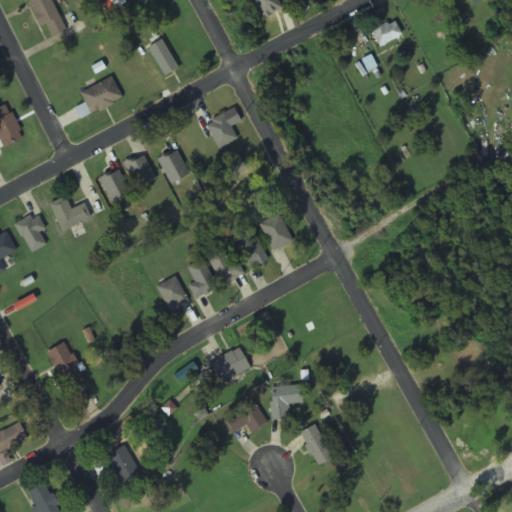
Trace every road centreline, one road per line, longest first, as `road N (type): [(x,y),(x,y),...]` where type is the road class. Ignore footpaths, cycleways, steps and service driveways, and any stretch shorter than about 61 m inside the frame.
road 1 (residential): [(0,477),(102,423),(171,350),(494,170)]
road 2 (residential): [(472,511),(191,0)]
road 3 (residential): [(0,199),(372,0)]
road 4 (residential): [(101,511),(0,328)]
road 5 (residential): [(66,164),(0,33)]
